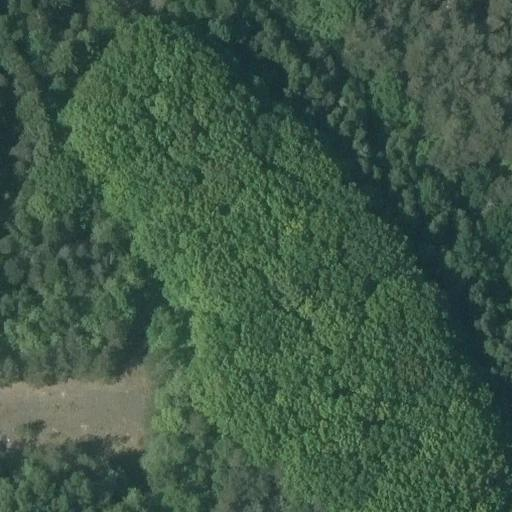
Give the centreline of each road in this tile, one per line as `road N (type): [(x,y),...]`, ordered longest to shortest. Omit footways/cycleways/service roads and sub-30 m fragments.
road 1 (track): [(6,0),(162,276),(158,511)]
road 2 (track): [(0,457),(157,452)]
